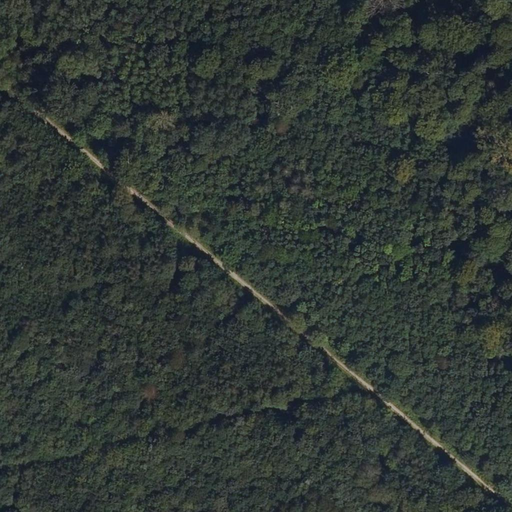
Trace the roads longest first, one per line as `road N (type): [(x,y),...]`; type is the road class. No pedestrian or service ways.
road 1 (track): [(362,386),(0,86)]
road 2 (unknown): [(362,386),(0,474)]
road 3 (unknown): [(510,511),(362,386)]
